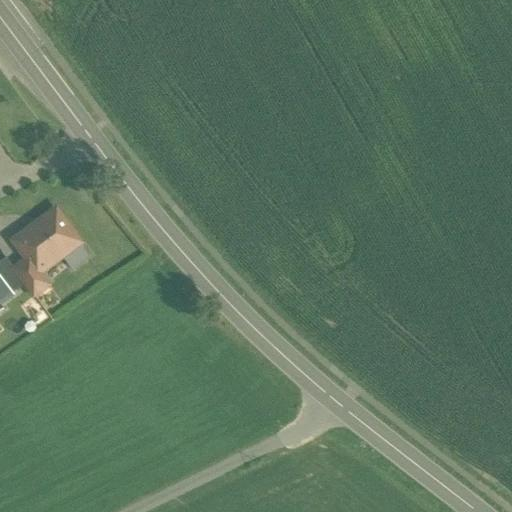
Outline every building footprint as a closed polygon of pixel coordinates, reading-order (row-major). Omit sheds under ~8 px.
[(39,274),(40,273),(81,243),(57,210),(14,241),(29,260),(39,274)] [(7,258),(0,262),(0,278),(11,294),(26,283),(16,270),(7,258)] [(29,260),(16,270),(26,283),(28,286),(43,276),(40,273),(39,274),(29,260)] [(50,286),(43,276),(28,286),(35,296),(50,286)] [(0,310),(1,309),(0,307),(0,302),(11,294),(0,278),(0,310)]
